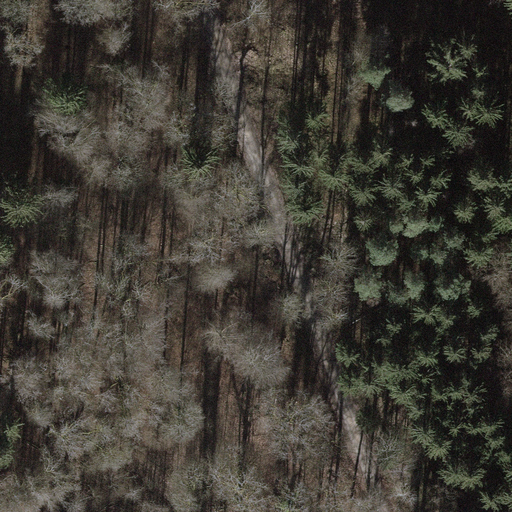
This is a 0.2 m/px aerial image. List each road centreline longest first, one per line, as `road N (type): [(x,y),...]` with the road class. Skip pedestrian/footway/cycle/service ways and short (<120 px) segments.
road 1 (track): [(205,0),(220,68),(320,358),(361,443),(379,511)]
road 2 (track): [(0,374),(190,511)]
